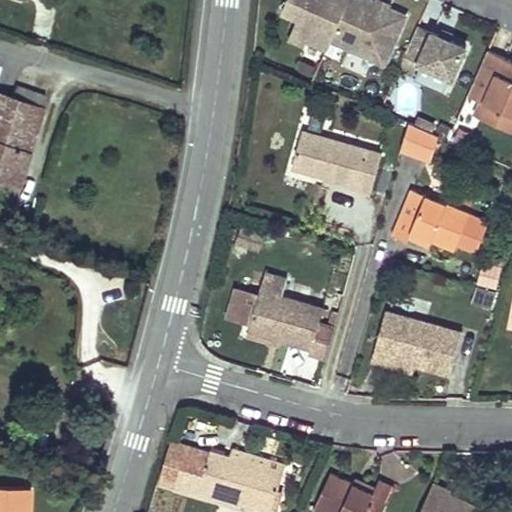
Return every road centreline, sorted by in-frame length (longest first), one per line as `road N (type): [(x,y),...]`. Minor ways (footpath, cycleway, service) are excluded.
road 1 (tertiary): [(157,365),(210,135),(225,0)]
road 2 (residential): [(157,365),(335,412),(511,424)]
road 3 (unknown): [(0,34),(191,83)]
road 4 (tertiary): [(114,511),(157,365)]
